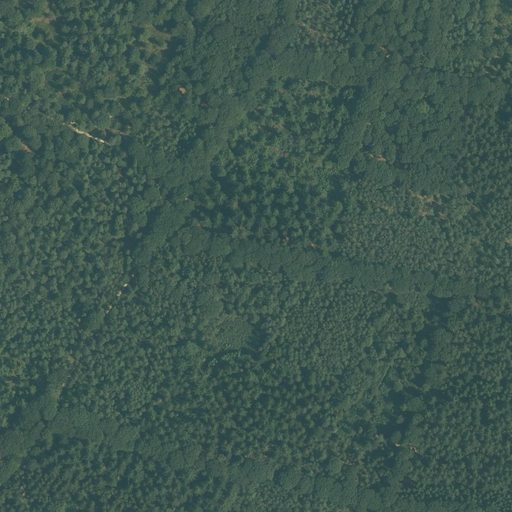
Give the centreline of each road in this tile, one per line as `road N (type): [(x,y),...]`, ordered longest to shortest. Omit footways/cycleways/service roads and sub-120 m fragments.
road 1 (track): [(9,456),(41,416),(403,511)]
road 2 (track): [(186,178),(270,56),(511,96)]
road 3 (track): [(159,236),(511,297)]
road 4 (track): [(41,416),(189,192),(186,178)]
road 5 (track): [(465,294),(386,509)]
road 6 (track): [(219,0),(193,52),(140,112)]
road 7 (track): [(64,125),(186,178)]
